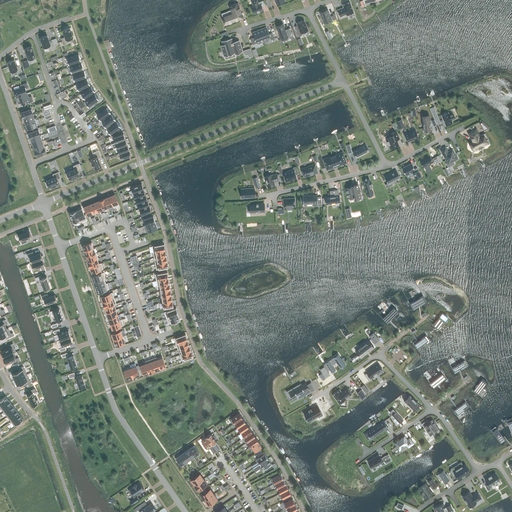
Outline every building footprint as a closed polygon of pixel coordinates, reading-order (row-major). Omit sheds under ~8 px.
[(258,3),(256,0),(254,0),(251,1),(253,6),(251,7),(254,14),(263,11),(262,7),(265,6),(263,1),(258,3)] [(346,15),(354,12),(349,2),(342,5),(343,8),(337,10),(340,17),(346,14),(346,15)] [(241,14),(237,3),(229,7),(232,13),(222,17),(222,18),(221,18),(223,21),(225,25),(239,20),(237,15),(241,14)] [(327,10),(320,13),(324,23),(331,20),(327,10)] [(302,35),(301,33),(307,30),(303,20),(297,23),(299,28),(296,29),(299,36),(302,35)] [(281,40),(288,37),(283,24),(276,27),(281,40)] [(269,34),(266,27),(259,30),(263,41),(270,38),(271,40),(274,39),(272,33),(269,34)] [(65,37),(61,38),(63,44),(74,41),(69,28),(63,30),(65,37)] [(253,33),(254,37),(250,39),(252,45),(257,43),(263,41),(259,30),(253,33)] [(47,35),(40,38),(44,48),(48,46),(49,50),(55,48),(52,41),(49,42),(47,35)] [(242,51),(239,41),(233,43),(233,42),(230,42),(229,40),(222,42),(223,45),(221,46),(224,56),(230,54),(230,53),(234,52),(234,54),(242,51)] [(31,46),(24,48),(28,60),(35,57),(31,46)] [(72,64),(72,66),(78,64),(77,62),(80,61),(78,55),(67,59),(69,65),(72,64)] [(14,60),(7,62),(11,75),(21,71),(19,65),(16,67),(14,60)] [(72,75),(80,72),(80,70),(83,69),(81,63),(78,64),(72,66),(70,67),(72,75)] [(77,80),(78,83),(83,81),(82,78),(86,77),(84,71),(80,72),(72,75),(74,81),(77,80)] [(87,79),(83,81),(78,83),(76,85),(79,91),(81,93),(88,89),(86,86),(90,85),(87,79)] [(16,97),(26,93),(25,89),(28,88),(26,83),(20,85),(21,88),(14,90),(16,97)] [(93,95),(95,94),(93,95),(92,94),(95,92),(91,86),(88,89),(81,93),(85,99),(86,98),(87,100),(90,98),(93,95)] [(62,91),(58,94),(62,100),(66,96),(62,91)] [(26,93),(16,97),(18,103),(25,101),(26,104),(33,101),(31,96),(28,97),(26,93)] [(92,104),(94,106),(97,103),(96,101),(98,99),(95,94),(93,95),(90,98),(87,100),(85,101),(89,106),(92,104)] [(107,115),(110,113),(106,108),(104,110),(102,108),(99,110),(101,112),(97,115),(101,120),(104,117),(107,115)] [(21,112),(23,118),(33,115),(31,109),(21,112)] [(452,123),(451,120),(455,118),(453,113),(449,115),(448,113),(442,115),(441,115),(438,116),(440,122),(444,121),(446,125),(452,123)] [(25,124),(35,120),(37,120),(36,117),(34,118),(33,115),(23,118),(25,124)] [(102,122),(106,127),(107,126),(112,122),(115,120),(112,115),(109,117),(107,115),(104,117),(106,119),(102,122)] [(422,116),(421,116),(424,132),(431,130),(429,115),(428,115),(428,116),(422,117),(422,116)] [(37,126),(35,120),(25,124),(27,129),(37,126)] [(114,124),(112,122),(107,126),(108,128),(107,129),(111,134),(120,127),(117,122),(114,124)] [(484,131),(489,128),(485,124),(482,122),(480,123),(484,131)] [(468,133),(471,138),(473,142),(469,144),(473,151),(478,148),(479,149),(482,147),(482,146),(487,143),(484,136),(480,138),(476,129),(468,133)] [(30,139),(40,136),(38,130),(28,133),(30,139)] [(415,130),(404,135),(407,142),(418,137),(415,130)] [(391,136),(386,138),(387,141),(387,142),(388,145),(389,145),(391,149),(398,145),(396,140),(399,139),(398,137),(396,131),(390,133),(391,136)] [(125,139),(123,134),(113,137),(115,143),(125,139)] [(42,141),(40,136),(30,139),(31,139),(33,144),(42,141)] [(125,139),(115,143),(117,148),(127,145),(125,139)] [(34,150),(44,147),(42,141),(33,144),(34,150)] [(117,148),(119,154),(129,150),(127,145),(117,148)] [(362,147),(353,151),(356,158),(369,151),(366,146),(363,148),(362,147)] [(46,153),(44,147),(34,150),(36,156),(46,153)] [(445,147),(440,150),(443,155),(447,163),(446,164),(448,168),(455,165),(453,161),(454,161),(458,159),(456,156),(456,157),(452,150),(448,152),(445,147)] [(93,167),(94,167),(95,169),(96,169),(97,170),(100,168),(100,167),(101,167),(98,159),(101,158),(98,150),(92,153),(94,158),(91,159),(92,163),(91,163),(93,167)] [(119,154),(121,159),(131,156),(129,150),(119,154)] [(332,156),(336,165),(339,164),(340,165),(346,163),(342,152),(337,154),(337,155),(333,157),(333,156),(332,156)] [(429,155),(419,161),(423,168),(424,167),(427,174),(427,173),(427,172),(431,170),(428,165),(429,165),(434,161),(436,164),(439,162),(436,157),(432,159),(429,155)] [(323,159),(327,170),(333,167),(336,165),(332,156),(333,157),(328,158),(328,157),(323,159)] [(68,178),(69,179),(72,177),(73,178),(77,177),(76,176),(79,175),(78,171),(82,169),(79,163),(73,166),(74,169),(66,173),(67,174),(66,174),(67,178),(68,178)] [(415,171),(411,163),(402,168),(406,176),(415,171)] [(310,174),(310,175),(315,174),(318,173),(316,169),(315,164),(312,165),(308,166),(308,167),(302,169),(304,176),(310,174)] [(288,172),(283,174),(285,181),(292,179),(292,180),(296,179),(295,175),(298,174),(296,167),(292,168),(293,170),(287,171),(288,172)] [(400,178),(396,171),(384,177),(387,183),(388,184),(392,182),(400,178)] [(48,186),(48,187),(52,186),(53,187),(56,185),(56,184),(59,183),(57,179),(61,178),(58,172),(52,174),(54,178),(46,181),(46,182),(45,183),(47,186),(48,186)] [(272,175),(264,177),(268,188),(275,185),(274,182),(278,180),(277,175),(276,174),(272,175)] [(365,179),(363,180),(367,197),(367,196),(373,194),(371,188),(372,187),(371,183),(370,184),(369,178),(366,179),(366,178),(365,178),(365,179)] [(133,193),(143,189),(141,184),(131,187),(133,193)] [(357,185),(353,186),(350,187),(345,189),(348,198),(353,196),(354,199),(360,198),(357,185)] [(254,188),(241,189),(241,198),(255,197),(254,188)] [(134,199),(135,199),(145,195),(143,189),(133,193),(132,193),(134,199)] [(331,203),(331,205),(335,204),(335,203),(340,202),(338,195),(339,195),(339,194),(336,195),(335,190),(332,191),(332,195),(325,197),(327,204),(331,203)] [(113,208),(119,206),(115,194),(109,197),(113,207),(113,208)] [(137,204),(147,201),(145,195),(135,199),(137,204)] [(303,204),(304,204),(312,203),(313,207),(318,206),(321,206),(322,206),(321,197),(317,197),(317,195),(316,195),(303,196),(303,204)] [(108,209),(113,207),(109,197),(104,199),(108,209)] [(292,208),(292,207),(295,207),(294,198),(283,199),(283,207),(287,207),(287,208),(291,208),(292,208)] [(103,211),(108,209),(104,199),(99,201),(103,210),(103,211)] [(98,212),(103,210),(99,201),(94,203),(98,212)] [(139,210),(149,206),(147,201),(137,204),(139,210)] [(93,214),(98,212),(94,203),(89,205),(93,214)] [(256,204),(249,205),(249,211),(250,213),(253,213),(261,213),(265,212),(264,212),(264,204),(256,204)] [(88,216),(93,214),(89,205),(84,207),(85,209),(88,216)] [(151,211),(149,206),(139,210),(141,215),(151,211)] [(76,211),(80,223),(86,220),(81,209),(76,211)] [(80,223),(76,211),(70,214),(72,220),(74,225),(80,223)] [(145,226),(155,222),(153,216),(143,220),(145,226)] [(157,228),(155,222),(145,226),(143,226),(145,233),(157,228)] [(26,232),(18,235),(20,241),(21,241),(22,244),(21,244),(27,242),(26,239),(31,237),(29,230),(25,231),(26,232)] [(84,251),(93,248),(91,242),(82,245),(84,251)] [(164,244),(152,246),(153,252),(165,250),(164,244)] [(93,248),(84,251),(86,257),(96,253),(95,253),(93,248)] [(165,250),(153,252),(154,258),(166,256),(165,250)] [(33,252),(26,254),(30,263),(44,259),(42,255),(41,255),(40,252),(34,255),(33,252)] [(86,257),(88,262),(98,258),(97,254),(96,253),(86,257)] [(166,256),(154,258),(155,264),(167,262),(166,256)] [(88,262),(90,268),(101,264),(101,263),(99,264),(97,259),(98,259),(98,258),(88,262)] [(44,259),(30,263),(33,273),(39,270),(38,268),(45,265),(44,262),(45,262),(44,259)] [(168,268),(167,262),(155,264),(156,270),(168,268)] [(91,273),(103,269),(101,264),(90,268),(91,273)] [(105,278),(103,272),(92,276),(94,282),(105,278)] [(167,272),(155,274),(155,277),(156,280),(168,278),(167,272)] [(41,276),(35,278),(36,278),(37,280),(36,281),(40,280),(44,290),(50,288),(46,277),(42,279),(41,276)] [(105,278),(94,282),(95,288),(107,284),(107,283),(106,284),(104,279),(105,279),(105,278)] [(157,286),(169,284),(168,278),(156,280),(157,286)] [(107,284),(95,288),(97,293),(109,289),(107,284)] [(114,298),(112,293),(101,296),(102,302),(114,298)] [(47,294),(41,296),(42,296),(43,298),(42,299),(44,298),(46,305),(57,301),(58,300),(57,297),(56,297),(55,294),(48,297),(47,294)] [(413,310),(426,302),(423,296),(410,304),(413,310)] [(116,304),(114,298),(102,302),(104,307),(116,304)] [(116,304),(104,307),(106,313),(115,310),(115,308),(114,305),(116,304)] [(63,320),(59,308),(50,311),(52,316),(54,315),(56,322),(63,320)] [(176,308),(164,312),(165,315),(166,318),(178,314),(176,308)] [(389,322),(391,320),(398,313),(393,308),(383,319),(387,323),(389,322)] [(117,315),(115,310),(106,313),(108,318),(117,315)] [(180,320),(178,314),(166,318),(168,324),(180,320)] [(442,314),(435,322),(433,325),(438,329),(447,318),(442,314)] [(117,315),(108,318),(110,324),(122,320),(121,319),(119,320),(117,315)] [(122,320),(110,324),(112,329),(123,326),(122,320)] [(6,329),(0,331),(0,338),(5,336),(6,339),(14,335),(12,332),(11,333),(8,328),(6,329)] [(68,331),(57,335),(59,340),(57,341),(70,337),(68,331)] [(123,337),(121,331),(111,334),(113,340),(123,337)] [(174,338),(176,344),(187,340),(185,334),(174,338)] [(417,349),(429,340),(426,336),(414,344),(417,349)] [(70,337),(57,341),(59,347),(72,343),(70,337)] [(113,340),(115,346),(125,343),(124,340),(123,337),(113,340)] [(189,345),(187,340),(176,344),(178,350),(189,345)] [(369,340),(355,350),(360,356),(360,357),(361,357),(374,347),(369,340)] [(7,349),(1,352),(4,357),(3,358),(16,352),(13,346),(14,346),(12,343),(6,346),(7,349)] [(191,351),(189,345),(178,350),(180,349),(182,354),(179,355),(180,355),(191,351)] [(193,357),(191,351),(180,355),(182,361),(193,357)] [(16,352),(3,358),(5,364),(12,361),(13,363),(19,360),(18,357),(16,358),(14,353),(16,352)] [(329,360),(325,363),(331,373),(336,370),(332,365),(336,362),(341,369),(346,365),(343,361),(345,359),(343,357),(341,359),(338,354),(333,357),(333,358),(329,361),(329,360)] [(71,369),(77,366),(73,355),(67,358),(71,369)] [(156,357),(160,369),(166,367),(162,356),(156,358),(156,357)] [(150,359),(155,371),(160,369),(156,357),(151,359),(150,359)] [(145,361),(149,373),(155,371),(150,359),(145,361)] [(143,374),(143,375),(149,373),(145,361),(145,364),(140,366),(143,374)] [(468,366),(465,361),(452,368),(455,373),(468,366)] [(364,375),(369,381),(372,379),(371,378),(374,376),(375,377),(378,374),(377,374),(382,370),(381,368),(380,367),(378,364),(366,372),(367,373),(364,375)] [(18,372),(12,374),(14,380),(27,374),(23,366),(17,369),(18,372)] [(129,367),(133,377),(139,375),(136,366),(130,368),(130,367),(129,367)] [(127,380),(133,377),(129,367),(123,369),(127,380)] [(27,374),(14,380),(17,386),(23,383),(25,385),(30,383),(27,374)] [(445,379),(442,374),(430,384),(434,388),(445,379)] [(77,383),(74,384),(76,389),(79,388),(79,389),(86,386),(82,375),(75,378),(77,383)] [(487,383),(482,379),(473,391),(478,395),(487,383)] [(306,395),(315,390),(311,383),(306,385),(305,383),(305,382),(301,384),(300,383),(295,386),(296,388),(289,391),(293,399),(297,397),(299,399),(304,396),(302,394),(305,393),(306,395)] [(29,394),(26,395),(32,406),(38,403),(37,399),(36,400),(32,392),(35,391),(34,388),(28,391),(29,394)] [(339,390),(333,394),(339,404),(346,399),(345,398),(351,394),(347,388),(342,391),(341,392),(339,390)] [(414,411),(420,405),(409,395),(403,401),(414,411)] [(0,407),(0,408),(9,401),(5,396),(1,400),(0,398),(0,407)] [(9,401),(0,408),(3,412),(13,405),(9,401)] [(469,407),(465,402),(453,411),(457,415),(469,407)] [(13,405),(3,412),(7,417),(16,410),(13,405)] [(308,411),(304,413),(308,420),(312,417),(313,418),(318,415),(319,418),(322,416),(317,406),(311,409),(311,408),(308,410),(308,411)] [(16,410),(7,417),(10,422),(20,415),(16,410)] [(235,423),(242,418),(239,413),(231,418),(231,419),(229,420),(233,425),(235,423)] [(20,415),(10,422),(14,426),(15,425),(16,426),(19,424),(18,423),(23,419),(20,415)] [(246,423),(242,418),(235,423),(238,428),(246,423)] [(424,429),(428,433),(430,437),(433,435),(438,431),(440,430),(436,425),(434,421),(432,419),(428,422),(427,420),(421,424),(424,428),(424,427),(424,429)] [(367,433),(371,439),(388,427),(384,421),(367,433)] [(238,428),(241,433),(249,427),(246,423),(238,428)] [(241,433),(244,437),(252,432),(249,427),(241,433)] [(501,443),(506,440),(497,428),(492,431),(501,443)] [(252,432),(244,437),(242,439),(245,443),(255,437),(252,432)] [(211,434),(206,437),(213,447),(216,452),(219,450),(217,446),(216,445),(215,445),(214,443),(216,442),(215,439),(216,439),(214,435),(213,436),(211,434)] [(213,454),(216,452),(213,447),(206,437),(201,440),(203,443),(202,444),(204,447),(205,446),(207,448),(208,450),(210,449),(211,450),(213,454)] [(251,447),(258,441),(255,437),(245,443),(249,448),(251,447)] [(410,446),(413,444),(409,439),(407,440),(404,437),(394,443),(397,448),(399,450),(405,446),(406,445),(408,443),(410,446)] [(262,446),(258,441),(251,447),(254,452),(262,446)] [(347,458),(357,450),(353,445),(339,457),(341,460),(338,462),(341,465),(340,466),(343,471),(344,470),(347,473),(350,471),(350,472),(351,473),(355,469),(351,464),(347,458)] [(194,446),(189,449),(194,456),(199,453),(194,446)] [(189,449),(185,452),(190,459),(194,456),(189,449)] [(185,452),(180,455),(185,462),(190,459),(185,452)] [(251,466),(253,469),(268,459),(265,454),(262,455),(261,454),(258,456),(259,458),(257,459),(255,460),(256,462),(251,466)] [(180,455),(176,458),(181,465),(185,462),(180,455)] [(375,467),(384,461),(385,464),(389,462),(385,456),(381,459),(379,455),(368,462),(374,471),(377,469),(375,467)] [(271,464),(268,459),(253,469),(255,472),(260,468),(262,470),(263,469),(266,467),(266,469),(270,466),(269,465),(271,464)] [(443,471),(438,474),(444,483),(449,480),(447,476),(446,476),(446,475),(447,474),(446,474),(443,471)] [(488,477),(485,480),(487,484),(485,485),(488,490),(492,488),(490,485),(493,484),(493,485),(496,483),(495,482),(499,480),(495,473),(491,476),(491,475),(488,477)] [(194,485),(203,479),(200,474),(191,480),(191,481),(194,485)] [(270,479),(273,484),(283,479),(280,474),(272,478),(270,479)] [(432,478),(428,482),(430,485),(433,489),(437,486),(434,481),(432,478)] [(198,490),(206,484),(203,479),(194,485),(198,490)] [(286,484),(283,479),(273,484),(274,487),(276,485),(277,488),(286,484)] [(144,489),(139,482),(136,484),(133,486),(130,489),(128,490),(134,499),(130,501),(132,504),(138,500),(136,497),(135,495),(144,489)] [(426,498),(433,493),(426,483),(419,488),(426,498)] [(277,488),(280,493),(288,489),(286,484),(277,488)] [(205,500),(213,494),(210,489),(201,495),(205,500)] [(281,496),(283,499),(291,494),(288,489),(280,493),(278,494),(279,497),(281,496)] [(469,492),(462,497),(465,500),(469,507),(476,503),(475,502),(481,498),(477,492),(472,496),(469,492)] [(217,499),(213,494),(205,500),(208,505),(217,499)] [(292,499),(284,503),(287,508),(295,504),(292,499)] [(152,511),(156,510),(151,503),(142,509),(142,510),(139,511),(152,511)]
